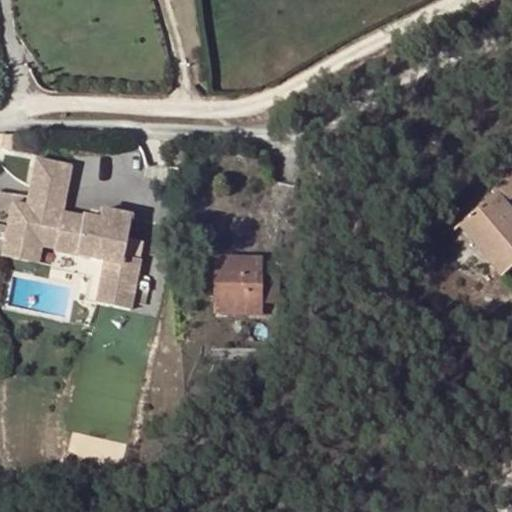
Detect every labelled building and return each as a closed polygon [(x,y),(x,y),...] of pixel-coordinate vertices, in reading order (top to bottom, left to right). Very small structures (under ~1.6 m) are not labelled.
[(345,126),(319,138),(324,147),(349,134),(345,126)] [(9,195),(0,241),(0,248),(34,255),(37,238),(52,240),(51,243),(101,253),(93,295),(127,301),(137,251),(119,248),(127,208),(98,203),(96,212),(58,205),(67,159),(32,152),(23,198),(9,195)] [(511,179),(490,196),(494,199),(496,198),(505,208),(511,201),(511,179)] [(496,198),(494,199),(461,226),(504,277),(511,270),(511,216),(505,208),(496,198)] [(257,306),(257,264),(220,264),(220,279),(220,298),(221,313),(257,313),(257,306)] [(280,264),(257,264),(257,306),(262,306),(280,305),(280,264)] [(214,298),(220,298),(220,279),(214,279),(210,278),(209,298),(214,298)] [(262,306),(257,306),(257,313),(221,313),(221,319),(263,318),(262,306)] [(191,417),(178,417),(177,441),(191,441),(191,417)]
